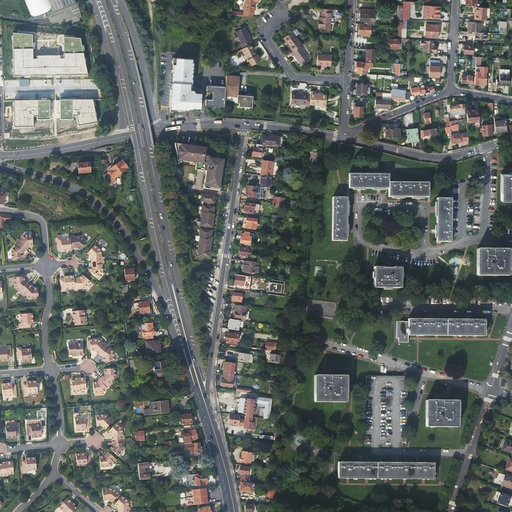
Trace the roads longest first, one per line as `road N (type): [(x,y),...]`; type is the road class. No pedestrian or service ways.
road 1 (secondary): [(216,437),(109,0)]
road 2 (secondary): [(103,0),(203,410)]
road 3 (residential): [(16,511),(46,483),(61,435),(44,342),(44,229),(37,217),(0,210)]
road 4 (secondary): [(0,163),(70,188),(113,221),(149,275),(203,410)]
road 5 (secondary): [(216,437),(206,387),(244,124)]
road 6 (residential): [(299,335),(491,390)]
road 7 (secondary): [(344,138),(440,158),(487,147)]
road 8 (secondary): [(94,0),(125,135)]
road 9 (secondary): [(156,129),(120,0)]
road 10 (residential): [(346,81),(293,78),(267,42),(268,23),(280,15)]
